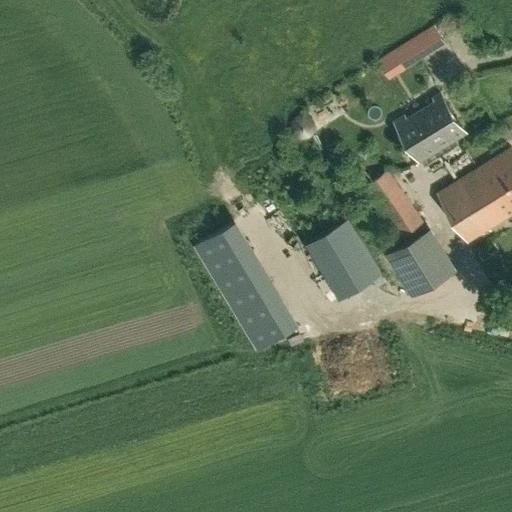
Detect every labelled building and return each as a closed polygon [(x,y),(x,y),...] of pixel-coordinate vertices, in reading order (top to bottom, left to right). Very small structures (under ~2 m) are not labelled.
[(398,64),(402,70),(447,43),(436,25),(375,63),(383,74),(398,64)] [(436,97),(438,101),(409,119),(407,115),(397,121),(422,161),(468,133),(444,92),(436,97)] [(302,137),(316,149),(324,139),(310,127),(302,137)] [(511,214),(511,148),(441,192),(470,240),(511,214)] [(328,161),(331,168),(341,166),(338,154),(331,156),(328,161)] [(352,215),(308,242),(341,297),(384,270),(352,215)] [(462,259),(449,241),(438,250),(428,238),(399,259),(422,290),(462,259)]
